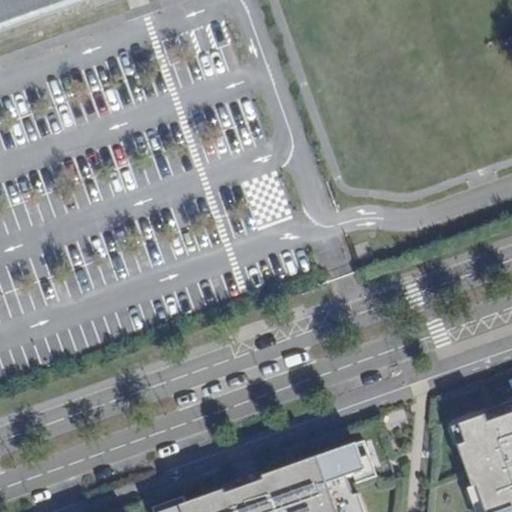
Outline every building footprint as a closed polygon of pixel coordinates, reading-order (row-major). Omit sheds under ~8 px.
[(0,0),(0,25),(72,0),(0,0)] [(511,511),(511,401),(510,402),(511,406),(504,410),(507,417),(488,424),(485,416),(452,428),(455,436),(463,433),(467,444),(459,447),(473,487),(468,489),(471,496),(475,494),(478,500),(482,499),(486,511),(511,511)] [(511,406),(510,402),(483,412),(485,416),(488,424),(507,417),(504,410),(511,406)] [(463,433),(455,436),(459,447),(467,444),(463,433)] [(237,487),(187,505),(184,497),(178,499),(181,507),(166,511),(365,511),(360,494),(355,496),(348,478),(367,471),(360,451),(367,448),(365,441),(273,474),(275,482),(240,494),(237,487)] [(367,448),(360,451),(367,471),(375,469),(367,448)] [(273,474),(237,487),(240,494),(275,482),(273,474)] [(475,494),(471,496),(476,511),(486,511),(482,499),(478,500),(475,494)] [(178,499),(152,508),(153,511),(166,511),(181,507),(178,499)]
